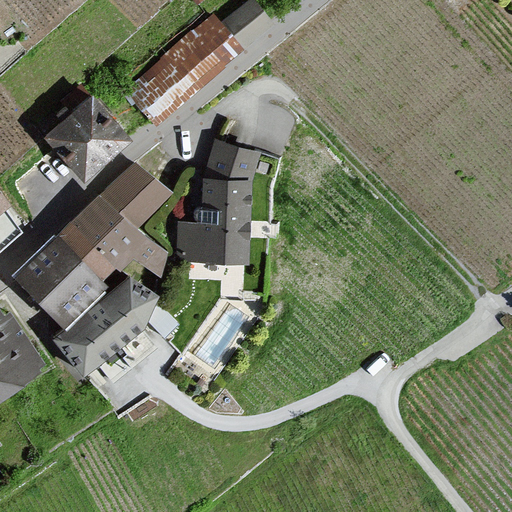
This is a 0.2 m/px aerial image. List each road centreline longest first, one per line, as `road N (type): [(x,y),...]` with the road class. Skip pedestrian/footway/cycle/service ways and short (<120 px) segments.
road 1 (residential): [(316,0),(0,279)]
road 2 (track): [(245,99),(264,89),(290,98),(494,311)]
